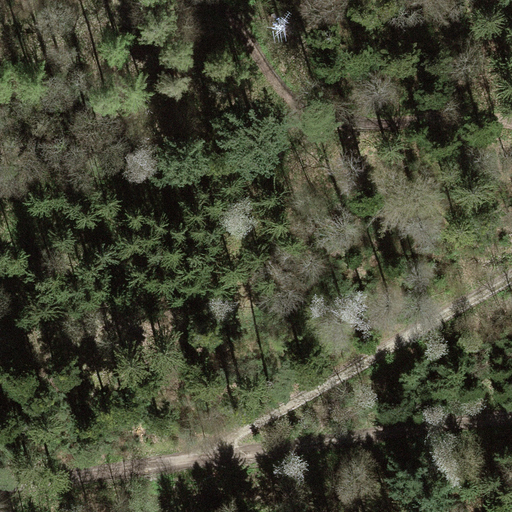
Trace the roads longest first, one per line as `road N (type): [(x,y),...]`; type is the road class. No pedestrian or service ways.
road 1 (track): [(511,419),(0,487)]
road 2 (track): [(191,462),(511,281)]
road 3 (track): [(511,116),(355,91),(299,73),(250,42),(210,0)]
